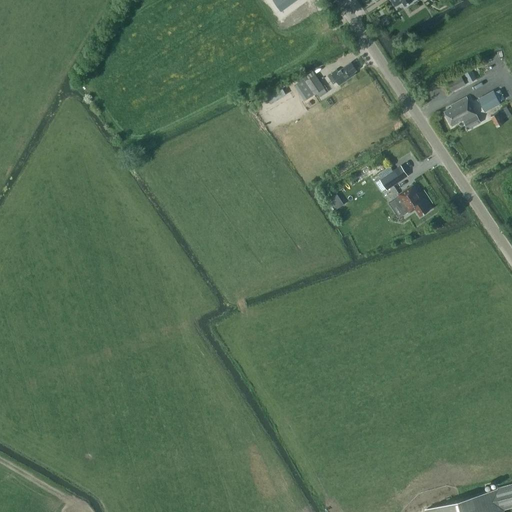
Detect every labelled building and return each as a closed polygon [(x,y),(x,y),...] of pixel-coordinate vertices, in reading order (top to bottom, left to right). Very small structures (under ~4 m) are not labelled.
[(276,0),(276,1),(283,10),(297,0),(276,0)] [(351,63),(338,71),(336,69),(328,75),(333,83),(341,78),(344,81),(355,74),(354,71),(356,70),(351,63)] [(463,72),(469,82),(476,78),(471,68),(463,72)] [(315,75),(305,81),(314,94),(316,93),(323,88),(315,75)] [(447,82),(452,92),(466,84),(461,75),(447,82)] [(304,78),(298,82),(308,98),(314,94),(305,81),(304,78)] [(479,99),(485,110),(493,105),(493,107),(500,103),(494,91),(479,99)] [(451,126),(463,120),(467,129),(480,122),(466,96),(450,105),(451,107),(444,111),(451,126)] [(511,117),(511,116),(506,106),(490,115),(497,126),(511,117)] [(380,179),(387,190),(408,175),(398,160),(378,174),(381,179),(380,179)] [(409,213),(415,209),(420,216),(430,210),(425,203),(426,202),(413,184),(397,195),(409,213)] [(501,511),(500,509),(511,506),(511,484),(427,508),(428,511),(501,511)]
